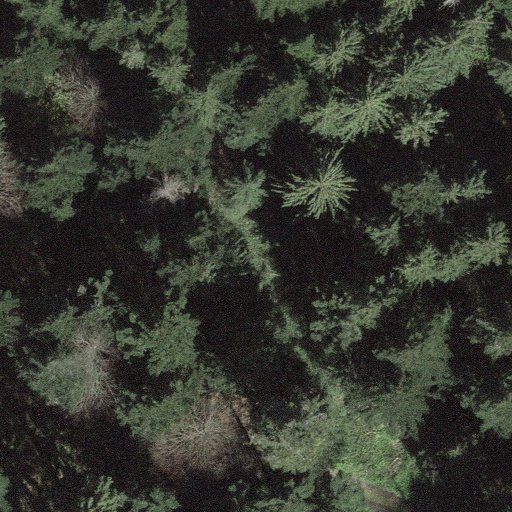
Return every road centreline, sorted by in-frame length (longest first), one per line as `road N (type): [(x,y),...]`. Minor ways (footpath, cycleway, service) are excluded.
road 1 (track): [(404,511),(310,474),(0,431)]
road 2 (track): [(511,501),(377,496)]
